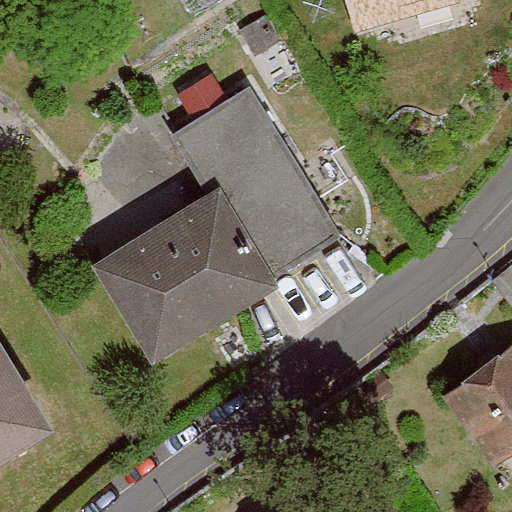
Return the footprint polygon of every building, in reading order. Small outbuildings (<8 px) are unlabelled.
[(354,0),(360,20),(412,4),(410,0),(354,0)] [(105,262),(154,343),(336,231),(248,88),(175,133),(213,195),(105,262)] [(494,449),(511,436),(511,348),(452,393),(494,449)] [(0,352),(0,439),(39,415),(0,352)] [(337,511),(318,487),(285,511),(337,511)]
